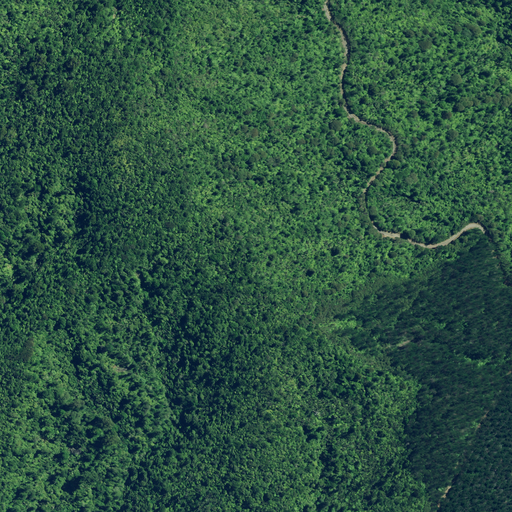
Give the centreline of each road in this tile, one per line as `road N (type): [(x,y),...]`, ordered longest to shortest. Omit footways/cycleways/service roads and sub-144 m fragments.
road 1 (track): [(177,0),(155,40),(159,76),(151,111),(195,202),(312,337),(489,405)]
road 2 (unclassified): [(323,0),(345,44),(340,95),(347,111),(391,139),(391,155),(365,192),(366,215),(380,231),(432,246),(477,226),(511,285)]
road 3 (track): [(489,405),(437,511)]
